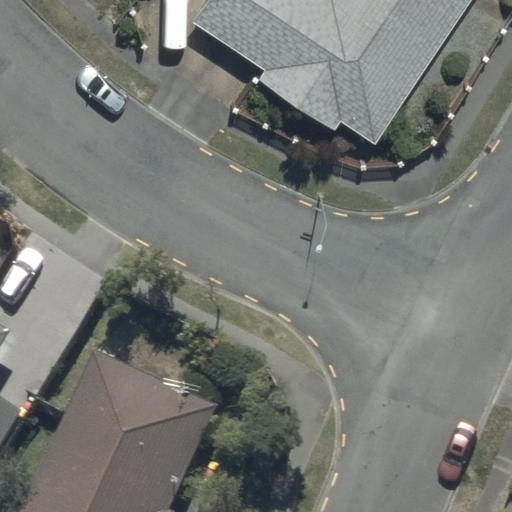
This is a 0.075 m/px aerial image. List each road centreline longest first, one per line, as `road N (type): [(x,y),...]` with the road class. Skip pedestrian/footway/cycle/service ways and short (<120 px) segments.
road 1 (residential): [(451,338),(131,179),(0,75)]
road 2 (residential): [(451,338),(379,511)]
road 3 (residential): [(511,228),(451,338)]
